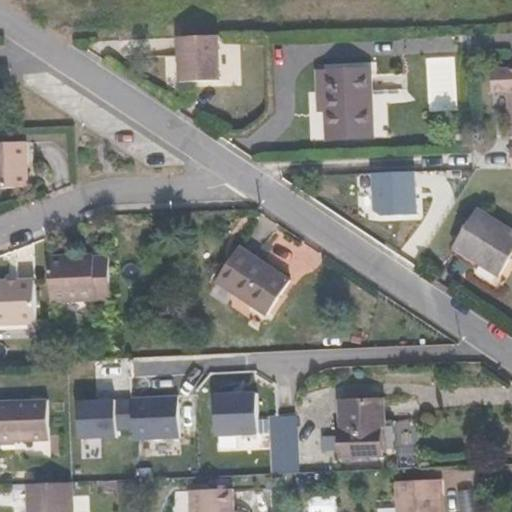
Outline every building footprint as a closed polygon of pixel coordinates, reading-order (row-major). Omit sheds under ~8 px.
[(222,80),(220,35),(180,37),(182,82),(222,80)] [(511,69),(493,71),(494,92),(509,91),(511,137),(511,156),(511,155),(511,69)] [(329,136),(374,134),(372,70),(319,72),(320,92),(327,92),(328,112),(329,136)] [(327,92),(320,92),(321,112),(328,112),(327,92)] [(375,141),(374,134),(329,136),(329,143),(375,141)] [(0,143),(0,188),(27,187),(25,143),(0,143)] [(455,246),(502,276),(511,259),(511,231),(478,210),(455,246)] [(218,282),(269,316),(292,281),(241,247),(218,282)] [(112,298),(110,258),(96,258),(96,256),(50,258),(52,302),(97,300),(97,298),(112,298)] [(37,280),(0,282),(0,325),(39,323),(37,280)] [(257,395),(215,396),(216,435),(258,433),(257,395)] [(178,396),(136,398),(137,437),(179,435),(178,396)] [(117,399),(75,401),(76,439),(118,438),(117,399)] [(382,422),(385,422),(385,401),(341,403),(343,432),(344,457),(383,455),(383,454),(382,422)] [(49,402),(0,404),(0,423),(1,446),(16,446),(16,443),(51,442),(49,402)] [(397,483),(398,511),(439,511),(438,496),(443,496),(443,481),(397,483)] [(76,511),(75,483),(72,483),(27,485),(27,511),(76,511)] [(235,511),(234,489),(192,491),(192,511),(235,511)]
